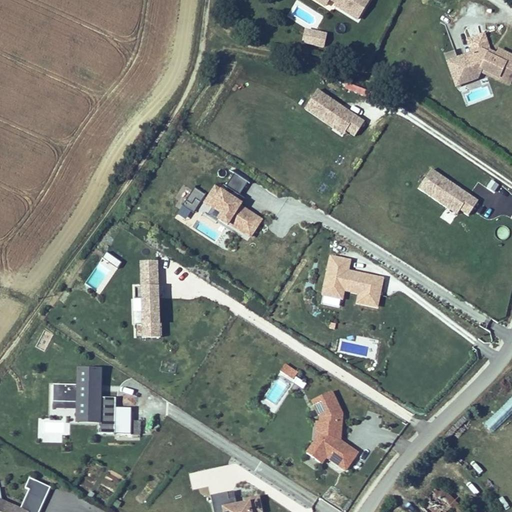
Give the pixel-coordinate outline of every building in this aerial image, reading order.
[(332,9),(318,0),(312,0),(312,2),(308,0),(300,0),(327,17),(331,11),(332,9)] [(352,25),(365,5),(357,0),(308,0),(312,2),(312,0),(318,0),(332,9),(331,11),(352,25)] [(324,47),(326,31),(303,28),(301,44),(324,47)] [(504,91),(511,74),(511,68),(493,59),(490,65),(489,67),(482,64),(483,62),(476,58),(448,68),(454,85),(472,78),(474,80),(480,82),(481,79),(504,91)] [(451,96),(473,88),(472,85),(474,80),(472,78),(454,85),(448,68),(442,70),(451,96)] [(504,91),(481,79),(480,82),(503,93),(504,91)] [(363,121),(317,89),(305,106),(352,138),(363,121)] [(474,198),(430,168),(419,185),(463,215),(474,198)] [(248,184),(231,174),(224,185),(241,195),(248,184)] [(205,193),(194,187),(182,206),(193,212),(205,193)] [(264,218),(213,188),(203,206),(254,236),(264,218)] [(509,238),(508,226),(495,227),(496,239),(509,238)] [(101,292),(121,261),(105,251),(86,283),(101,292)] [(327,266),(323,288),(322,294),(343,298),(344,292),(359,295),(358,301),(380,305),(381,299),(385,277),(346,270),(348,260),(329,256),(327,266)] [(160,336),(157,263),(138,264),(141,336),(160,336)] [(322,296),(321,304),(339,307),(340,299),(322,296)] [(297,372),(285,364),(280,371),(293,379),(297,372)] [(96,432),(112,432),(113,396),(97,396),(98,367),(75,367),(75,383),(51,382),(50,402),(75,403),(75,406),(74,415),(96,415),(96,421),(96,432)] [(293,382),(302,388),(306,382),(296,376),(293,382)] [(314,440),(309,449),(307,453),(323,462),(325,459),(347,471),(358,452),(341,442),(343,413),(334,390),(311,399),(316,412),(314,440)] [(140,438),(141,420),(117,419),(116,437),(140,438)] [(96,497),(107,503),(121,480),(110,473),(96,497)] [(24,498),(28,488),(22,485),(17,495),(21,497),(24,498)] [(36,509),(43,495),(28,488),(24,498),(21,497),(19,501),(36,509)] [(447,511),(428,489),(419,496),(409,505),(414,511),(447,511)] [(212,499),(214,511),(261,511),(259,501),(246,504),(247,508),(238,509),(237,502),(230,503),(229,495),(212,499)] [(3,511),(0,510),(0,511),(34,511),(36,509),(19,501),(14,511),(3,511)]
